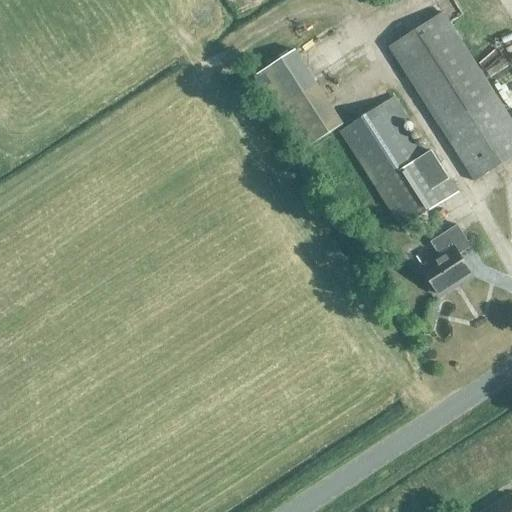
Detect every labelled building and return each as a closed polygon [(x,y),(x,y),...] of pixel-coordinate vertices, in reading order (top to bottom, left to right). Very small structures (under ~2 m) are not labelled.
[(450,0),(459,14),(477,3),(475,0),(450,0)] [(388,49),(473,182),(511,157),(511,123),(443,14),(388,49)] [(511,46),(511,20),(499,16),(491,39),(511,46)] [(305,46),(311,63),(362,42),(358,33),(348,36),(345,30),(305,46)] [(493,51),(478,60),(487,73),(501,63),(493,51)] [(343,124),(332,108),(333,107),(330,104),(317,84),(274,112),(300,152),(343,124)] [(340,133),(401,229),(457,193),(431,152),(422,158),(387,103),(340,133)] [(469,248),(455,226),(430,243),(440,257),(421,269),(439,296),(472,275),(459,255),(469,248)] [(311,227),(303,232),(312,247),(321,241),(311,227)] [(511,511),(511,499),(510,496),(484,511),(511,511)]
